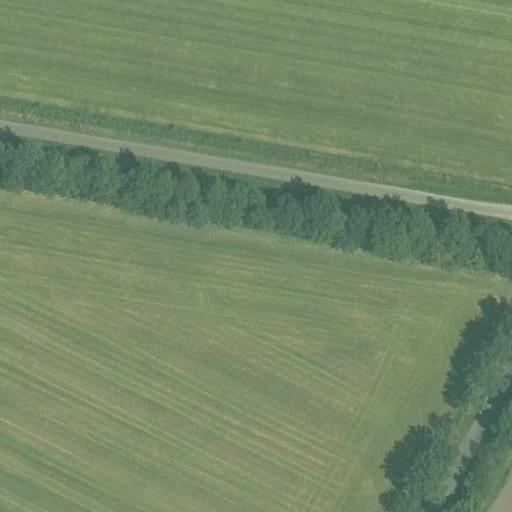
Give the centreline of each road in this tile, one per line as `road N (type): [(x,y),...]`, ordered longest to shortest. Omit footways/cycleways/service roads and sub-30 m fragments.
road 1 (unclassified): [(511,213),(0,124)]
road 2 (unclassified): [(428,511),(511,364)]
